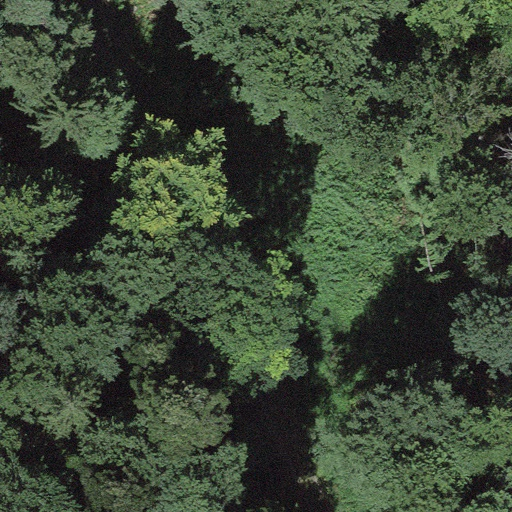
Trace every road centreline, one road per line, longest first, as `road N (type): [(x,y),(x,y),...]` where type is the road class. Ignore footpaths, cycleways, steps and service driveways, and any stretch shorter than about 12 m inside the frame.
road 1 (track): [(327,511),(168,151),(79,0)]
road 2 (track): [(0,146),(93,21)]
